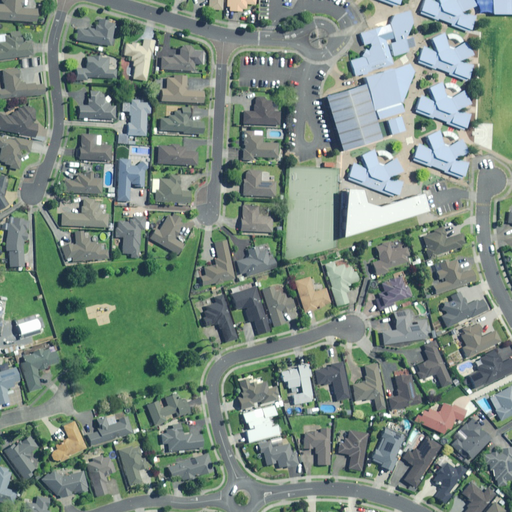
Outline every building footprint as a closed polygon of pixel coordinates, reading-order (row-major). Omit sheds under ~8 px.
[(0,0),(0,20),(34,23),(35,9),(19,8),(19,0),(0,0)] [(220,0),(207,0),(207,10),(220,10),(220,0)] [(226,0),(226,11),(240,12),(240,9),(244,9),(245,4),(253,5),(253,0),(226,0)] [(431,0),(423,0),(419,12),(469,31),(475,17),(461,13),(475,6),(471,0),(456,0),(455,1),(453,0),(437,0),(438,3),(431,0)] [(511,0),(491,0),(492,15),(511,14),(511,0)] [(389,44),(393,58),(409,53),(406,37),(413,23),(408,11),(392,15),(389,26),(395,42),(389,44)] [(96,26),(93,25),(92,28),(87,27),(86,29),(76,27),(73,40),(109,47),(113,23),(105,22),(106,20),(97,19),(96,26)] [(347,61),(352,77),(392,64),(380,28),(359,35),(363,45),(370,43),(371,46),(365,56),(347,61)] [(423,47),(417,61),(467,80),(472,67),(459,63),(473,56),(466,43),(453,51),(449,49),(444,33),(431,39),(436,53),(423,47)] [(13,34),(0,36),(0,59),(30,55),(28,42),(20,43),(19,38),(14,39),(13,34)] [(141,40),(140,47),(137,46),(137,44),(129,43),(129,45),(123,44),(122,56),(129,57),(129,61),(131,61),(130,66),(133,67),(131,79),(145,81),(148,53),(151,53),(152,41),(141,40)] [(178,55),(171,55),(171,58),(159,57),(159,69),(192,71),(193,64),(201,65),(201,51),(193,51),(189,45),(183,45),(178,49),(178,55)] [(107,58),(84,57),(84,68),(74,68),(73,81),(86,81),(86,78),(115,78),(115,69),(106,69),(107,58)] [(390,69),(363,78),(376,120),(403,111),(401,101),(414,72),(408,63),(390,69)] [(0,89),(0,98),(43,95),(42,83),(17,85),(16,68),(0,69),(0,82),(1,89),(0,89)] [(185,76),(171,76),(171,78),(164,78),(164,89),(159,89),(159,101),(202,103),(202,91),(184,90),(185,76)] [(419,96),(414,109),(463,129),(469,115),(456,111),(469,105),(463,92),(449,99),(445,97),(441,83),(429,88),(433,101),(419,96)] [(381,141),(363,86),(324,98),(342,153),(381,141)] [(97,92),(87,91),(87,105),(76,105),(76,118),(113,119),(114,106),(107,106),(107,102),(103,102),(103,98),(97,98),(97,92)] [(241,124),(278,126),(279,112),(272,111),(273,108),(270,105),(270,101),(264,100),(262,97),(256,97),(253,99),(253,105),(252,105),(252,111),(242,111),(241,124)] [(129,100),(129,105),(127,105),(127,103),(120,103),(120,112),(127,112),(127,115),(129,115),(128,124),(125,123),(125,135),(143,136),(144,113),(148,114),(149,103),(137,103),(137,101),(129,100)] [(0,113),(0,131),(33,138),(35,124),(33,124),(36,108),(15,104),(14,112),(9,111),(8,115),(0,113)] [(187,121),(188,108),(166,107),(165,118),(158,118),(157,131),(181,132),(180,134),(200,135),(201,122),(187,121)] [(400,116),(388,119),(393,136),(405,132),(400,116)] [(251,132),(241,131),(240,160),(251,161),(251,157),(276,158),(276,144),(273,144),(273,139),(267,139),(261,138),(261,136),(251,135),(251,132)] [(418,144),(413,157),(462,177),(467,164),(454,159),(468,153),(461,140),(448,147),(444,146),(439,132),(427,136),(431,149),(418,144)] [(95,135),(78,134),(78,148),(75,148),(75,159),(108,161),(109,145),(94,145),(95,135)] [(116,143),(133,144),(134,141),(125,141),(125,135),(116,135),(116,143)] [(2,165),(8,166),(8,168),(17,170),(20,152),(27,153),(29,141),(12,138),(11,140),(0,138),(0,161),(2,162),(2,165)] [(169,144),(169,147),(156,146),(155,164),(194,166),(195,152),(183,151),(183,148),(177,147),(177,145),(169,144)] [(353,164),(348,178),(397,197),(403,183),(390,180),(403,173),(397,160),(383,168),(379,166),(375,152),(363,157),(367,170),(353,164)] [(116,159),(115,202),(128,202),(128,184),(136,185),(135,187),(142,187),(142,172),(146,168),(139,162),(135,166),(134,166),(128,166),(128,160),(116,159)] [(260,176),(260,171),(244,171),(243,181),(241,181),(241,196),(274,197),(275,177),(260,176)] [(62,179),(61,193),(99,194),(100,179),(91,178),(92,172),(84,172),(84,175),(72,175),(72,180),(62,179)] [(152,189),(152,203),(187,203),(188,191),(177,191),(177,176),(167,175),(167,178),(157,178),(157,189),(152,189)] [(98,200),(80,199),(79,214),(59,213),(58,226),(105,228),(106,214),(99,214),(100,209),(97,209),(98,200)] [(241,231),(241,235),(250,235),(250,232),(270,232),(270,217),(256,217),(256,206),(240,206),(240,218),(238,218),(238,231),(241,231)] [(179,218),(171,213),(166,222),(163,220),(157,230),(154,229),(148,239),(175,255),(181,244),(173,239),(181,224),(177,222),(179,218)] [(6,251),(6,252),(5,266),(21,267),(23,241),(25,241),(26,233),(23,233),(24,231),(26,231),(27,221),(23,221),(23,218),(10,217),(9,223),(6,223),(3,251),(6,251)] [(143,218),(134,217),(133,220),(127,219),(126,222),(114,221),(113,237),(121,238),(120,253),(129,254),(128,258),(136,258),(139,229),(142,230),(143,218)] [(461,245),(464,244),(460,233),(445,239),(443,235),(445,235),(442,227),(431,231),(432,233),(421,237),(425,249),(423,249),(427,260),(434,257),(434,256),(461,246),(461,245)] [(82,239),(81,231),(72,232),(73,244),(60,246),(63,266),(83,264),(107,261),(105,249),(99,250),(98,244),(87,245),(86,238),(82,239)] [(232,279),(223,240),(212,242),(215,259),(212,260),(213,265),(202,268),(203,276),(198,277),(200,286),(213,283),(213,285),(221,283),(221,282),(232,279)] [(390,252),(387,243),(373,248),(377,261),(370,263),(374,276),(386,272),(385,269),(407,262),(405,256),(409,255),(406,247),(390,252)] [(257,252),(256,247),(245,250),(247,258),(234,261),(238,275),(243,273),(244,277),(274,269),(271,259),(267,260),(264,250),(257,252)] [(446,259),(430,265),(435,280),(442,278),(443,282),(431,286),(434,294),(473,281),(469,270),(460,273),(455,260),(447,262),(446,259)] [(347,292),(346,287),(349,287),(348,284),(357,281),(354,272),(351,273),(349,267),(343,269),(342,265),(334,268),(332,262),(322,265),(330,288),(328,288),(334,307),(347,303),(343,293),(347,292)] [(403,287),(399,275),(387,279),(388,283),(380,285),(382,292),(376,294),(377,298),(373,299),(377,311),(383,309),(382,305),(409,297),(406,286),(403,287)] [(312,292),(307,277),(293,282),(302,313),(323,307),(322,305),(328,303),(324,289),(312,292)] [(267,332),(254,287),(236,292),(228,294),(233,311),(242,308),(247,324),(252,323),(255,335),(267,332)] [(284,299),(281,290),(262,296),(271,327),(282,324),(279,314),(292,310),(288,298),(284,299)] [(475,302),(474,300),(464,304),(458,291),(448,296),(450,301),(439,306),(443,315),(439,317),(444,329),(461,321),(462,322),(485,311),(480,300),(475,302)] [(236,339),(223,297),(222,294),(213,297),(215,303),(203,306),(204,310),(202,311),(204,318),(200,319),(203,329),(215,325),(217,329),(218,329),(223,343),(236,339)] [(413,315),(412,310),(391,313),(393,330),(380,332),(382,345),(425,339),(424,333),(429,332),(427,319),(416,321),(416,324),(409,325),(408,316),(413,315)] [(481,336),(475,324),(470,326),(469,325),(460,329),(462,333),(458,335),(463,346),(459,348),(465,359),(498,342),(492,331),(481,336)] [(424,350),(422,351),(426,361),(415,365),(418,372),(415,374),(418,381),(434,374),(439,388),(450,384),(433,341),(422,345),(424,350)] [(48,352),(47,350),(17,359),(27,393),(40,389),(37,379),(38,378),(36,371),(46,368),(46,367),(58,363),(54,351),(48,352)] [(511,371),(511,361),(506,350),(496,355),(492,357),(489,351),(482,355),(483,356),(478,359),(481,363),(473,368),(476,372),(466,377),(473,390),(486,383),(487,385),(511,371)] [(347,399),(340,362),(328,365),(328,367),(312,370),(315,385),(320,384),(321,385),(330,384),(333,401),(347,399)] [(383,405),(375,364),(362,366),(364,375),(361,376),(363,382),(350,385),(353,401),(363,400),(364,401),(372,399),(373,407),(383,405)] [(308,376),(306,365),(296,367),(296,369),(279,372),(280,382),(284,381),(286,388),(298,386),(299,393),(290,395),(292,405),(309,402),(308,396),(310,395),(306,376),(308,376)] [(17,381),(13,368),(0,371),(0,404),(8,402),(4,389),(12,387),(11,383),(17,381)] [(404,376),(403,374),(393,377),(397,396),(386,399),(389,412),(419,405),(417,395),(413,396),(409,375),(404,376)] [(246,381),(246,379),(236,381),(240,396),(240,399),(236,400),(238,411),(242,410),(243,411),(272,404),(271,402),(277,401),(274,387),(266,389),(265,382),(254,385),(253,380),(246,381)] [(511,390),(510,386),(492,395),(499,408),(493,411),(499,421),(511,414),(511,390)] [(166,406),(159,409),(156,400),(144,405),(152,426),(164,422),(162,418),(173,414),(175,418),(189,413),(183,399),(176,402),(173,394),(163,398),(166,406)] [(448,407),(441,404),(437,413),(427,409),(425,413),(421,411),(418,417),(415,415),(412,421),(442,434),(444,428),(448,430),(453,419),(459,422),(464,411),(450,404),(448,407)] [(272,406),(259,409),(260,411),(252,413),(252,411),(240,414),(243,423),(245,423),(247,430),(243,431),(246,443),(277,435),(274,423),(268,425),(266,417),(274,415),(272,406)] [(130,434),(125,416),(115,419),(116,422),(107,425),(104,417),(93,420),(96,430),(84,434),(88,447),(130,434)] [(478,426),(470,419),(458,431),(465,438),(460,444),(455,439),(449,445),(457,452),(459,450),(470,460),(489,440),(476,428),(478,426)] [(60,460),(61,461),(69,457),(69,456),(87,448),(74,421),(64,426),(69,439),(55,445),(57,449),(53,451),(51,455),(54,459),(58,461),(60,460)] [(180,436),(179,424),(169,425),(170,429),(164,430),(164,433),(158,434),(160,444),(165,444),(166,452),(200,447),(199,435),(190,436),(189,434),(180,436)] [(319,427),(310,426),(310,433),(302,433),(302,449),(315,449),(314,465),(327,465),(328,429),(319,429),(319,427)] [(375,451),(373,450),(369,460),(379,464),(378,468),(389,472),(394,459),(393,458),(402,437),(381,429),(378,437),(381,438),(375,451)] [(365,434),(347,431),(346,439),(343,439),(342,444),(337,443),(336,453),(349,455),(346,469),(359,471),(365,434)] [(36,448),(27,436),(12,446),(11,445),(2,452),(22,481),(30,475),(28,472),(33,468),(24,456),(36,448)] [(406,450),(405,449),(399,458),(405,462),(404,463),(410,467),(401,480),(413,488),(418,481),(417,480),(439,447),(425,437),(415,451),(409,446),(406,450)] [(270,448),(268,442),(255,445),(257,454),(261,453),(264,466),(275,463),(277,470),(296,465),(294,455),(289,456),(286,444),(270,448)] [(130,449),(129,447),(116,451),(127,487),(139,483),(136,471),(145,468),(141,456),(139,457),(136,447),(130,449)] [(492,469),(494,481),(494,480),(495,487),(506,485),(505,481),(511,480),(511,470),(510,458),(511,458),(511,454),(511,448),(497,450),(497,452),(489,453),(489,454),(481,455),(482,465),(487,464),(488,470),(492,469)] [(211,472),(205,453),(192,457),(192,458),(166,466),(170,480),(179,478),(180,481),(211,472)] [(106,482),(104,475),(112,472),(108,457),(101,459),(100,456),(90,458),(91,462),(84,464),(94,497),(106,494),(103,483),(106,482)] [(451,495),(450,494),(465,470),(457,466),(455,470),(443,462),(431,481),(437,485),(434,489),(437,491),(433,498),(439,502),(444,505),(451,495)] [(0,467),(0,503),(11,507),(15,493),(4,489),(10,473),(5,472),(6,470),(0,467)] [(86,490),(81,471),(59,477),(51,468),(39,480),(55,496),(57,495),(58,497),(86,490)] [(466,501),(468,503),(465,506),(466,508),(463,511),(479,511),(494,494),(487,488),(482,493),(470,482),(460,493),(459,495),(466,501)] [(45,511),(47,499),(42,498),(41,501),(35,500),(34,504),(23,503),(22,511),(45,511)] [(493,502),(484,511),(503,511),(504,511),(493,502)]
